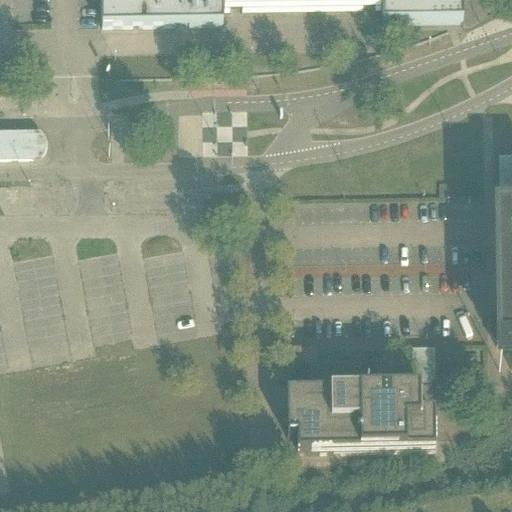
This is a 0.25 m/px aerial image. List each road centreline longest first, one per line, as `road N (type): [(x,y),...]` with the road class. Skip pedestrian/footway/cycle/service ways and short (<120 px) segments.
road 1 (unclassified): [(69,174),(268,162),(346,148),(420,127),(511,83)]
road 2 (unclassified): [(511,37),(345,93),(283,105),(156,111),(69,131)]
